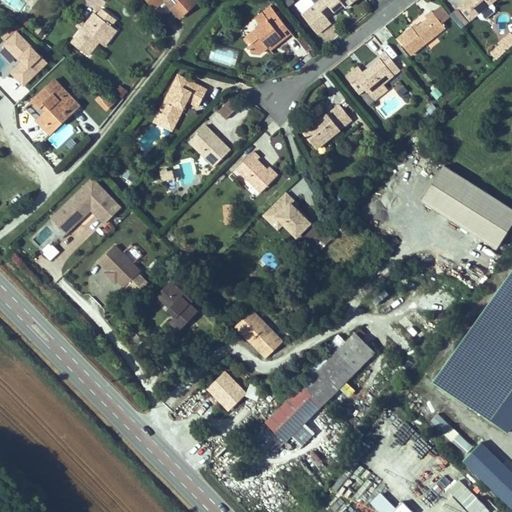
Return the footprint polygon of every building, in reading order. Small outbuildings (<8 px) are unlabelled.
[(197,1),(196,0),(148,0),(152,4),(155,0),(165,0),(181,17),(197,1)] [(346,7),(354,0),(312,0),(315,4),(309,9),(302,14),(318,34),(331,23),(327,17),(335,10),(334,8),(342,1),(343,3),(346,7)] [(315,4),(312,0),(302,0),(309,9),(315,4)] [(491,3),(494,0),(467,0),(459,6),(470,20),(478,14),(481,18),(485,18),(494,11),(494,7),(491,3)] [(335,10),(343,3),(342,1),(334,8),(335,10)] [(281,36),(278,31),(285,25),(271,6),(263,12),(268,19),(260,25),(245,38),(250,45),(247,47),(252,52),(256,49),(260,53),(268,47),(281,36)] [(111,25),(116,19),(102,8),(98,15),(95,12),(85,25),(82,29),(72,43),(89,55),(99,41),(111,25)] [(465,19),(458,10),(451,15),(459,24),(465,19)] [(411,55),(446,27),(432,11),(425,16),(427,18),(414,29),(412,27),(398,38),(411,55)] [(268,19),(263,12),(255,18),(260,25),(268,19)] [(461,27),(468,22),(465,19),(459,24),(461,27)] [(105,46),(117,30),(111,25),(99,41),(105,46)] [(292,33),(285,25),(278,31),(281,36),(268,47),(270,50),(292,33)] [(48,62),(16,30),(10,36),(4,31),(0,35),(0,82),(3,85),(12,76),(24,87),(48,62)] [(295,38),(309,54),(316,48),(302,32),(295,38)] [(511,33),(499,44),(501,46),(506,51),(511,45),(511,33)] [(501,46),(492,54),(496,59),(506,51),(501,46)] [(238,51),(210,48),(208,60),(236,63),(238,51)] [(366,90),(370,94),(383,84),(401,69),(386,51),(379,57),(380,59),(364,72),(359,66),(346,77),(361,94),(366,90)] [(181,106),(184,99),(187,100),(199,106),(207,90),(178,75),(159,112),(166,116),(162,125),(172,130),(184,107),(181,106)] [(80,105),(55,79),(32,101),(39,108),(41,106),(46,111),(37,120),(50,134),(80,105)] [(400,81),(393,85),(400,96),(407,92),(400,81)] [(123,99),(129,90),(119,84),(113,93),(123,99)] [(383,84),(370,94),(375,100),(388,90),(383,84)] [(114,103),(104,92),(96,99),(107,110),(114,103)] [(229,101),(219,111),(226,118),(236,109),(229,101)] [(352,120),(340,104),(328,114),(341,129),(352,120)] [(162,125),(166,116),(159,112),(155,121),(162,125)] [(341,129),(328,114),(305,132),(317,148),(341,129)] [(66,122),(47,139),(56,148),(75,131),(66,122)] [(222,147),(212,137),(215,134),(206,125),(190,141),(214,166),(231,150),(225,144),(222,147)] [(225,144),(215,134),(212,137),(222,147),(225,144)] [(267,169),(258,159),(260,157),(254,151),(237,168),(261,192),(276,177),(267,169)] [(511,207),(443,166),(421,202),(498,249),(511,226),(511,207)] [(278,175),(270,167),(267,169),(276,177),(278,175)] [(161,169),(160,181),(174,181),(174,170),(161,169)] [(125,171),(123,179),(133,182),(136,174),(125,171)] [(121,207),(93,178),(52,218),(66,233),(78,222),(74,218),(87,205),(91,209),(105,223),(121,207)] [(311,222),(302,213),(300,215),(298,213),(299,211),(291,203),(294,200),(286,193),(264,215),(271,223),(277,217),(283,224),(297,237),(311,222)] [(78,222),(91,209),(87,205),(74,218),(78,222)] [(321,254),(351,223),(342,214),(312,245),(321,254)] [(278,229),(283,224),(277,217),(271,223),(278,229)] [(51,261),(59,251),(51,244),(43,254),(51,261)] [(141,271),(115,245),(99,261),(108,270),(110,269),(119,278),(117,280),(118,281),(124,287),(126,285),(136,295),(148,283),(138,273),(141,271)] [(511,268),(434,379),(492,421),(511,392),(511,268)] [(119,278),(110,269),(108,270),(105,273),(115,283),(118,281),(117,280),(119,278)] [(192,300),(172,281),(169,284),(190,303),(192,300)] [(179,330),(197,311),(190,303),(169,284),(158,295),(170,307),(169,309),(176,316),(171,322),(179,330)] [(254,307),(235,325),(266,358),(285,340),(254,307)] [(354,333),(267,419),(286,438),(372,352),(354,333)] [(249,384),(249,398),(257,399),(258,385),(249,384)] [(467,451),(474,442),(435,415),(429,423),(467,451)] [(496,511),(499,509),(487,498),(478,508),(457,488),(445,501),(443,499),(430,511),(496,511)] [(380,492),(369,503),(378,511),(412,511),(403,502),(396,508),(380,492)]
